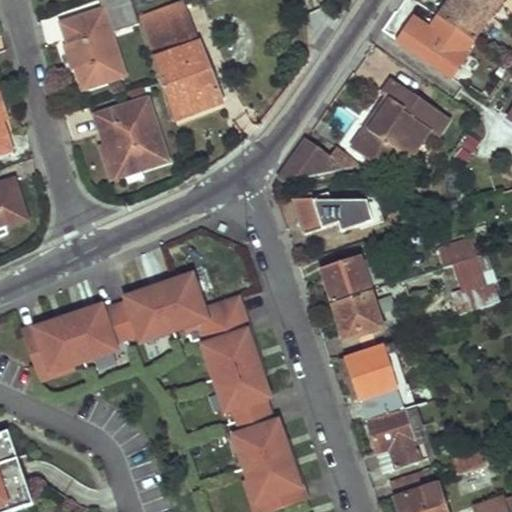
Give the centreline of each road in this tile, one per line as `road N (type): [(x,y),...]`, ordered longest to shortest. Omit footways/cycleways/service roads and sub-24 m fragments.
road 1 (residential): [(235,180),(264,232),(363,511)]
road 2 (residential): [(0,291),(235,180)]
road 3 (residential): [(235,180),(287,127),(372,0)]
